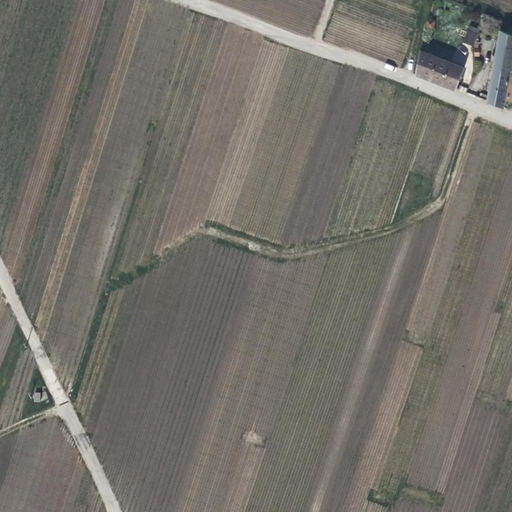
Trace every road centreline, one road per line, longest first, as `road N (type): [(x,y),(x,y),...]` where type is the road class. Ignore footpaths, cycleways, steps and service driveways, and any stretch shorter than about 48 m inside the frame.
road 1 (unclassified): [(112,511),(0,269)]
road 2 (unclassified): [(511,118),(311,46)]
road 3 (track): [(185,0),(311,46),(328,0)]
